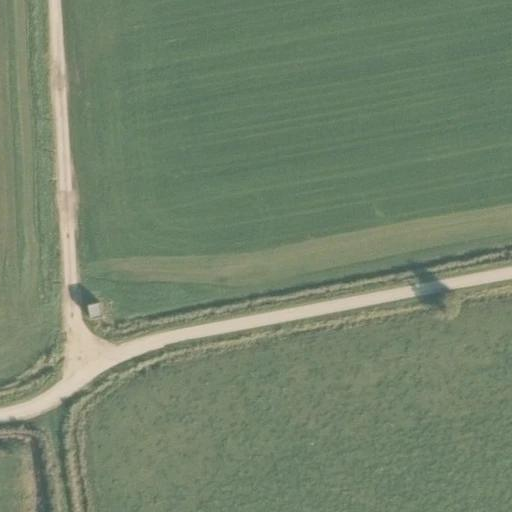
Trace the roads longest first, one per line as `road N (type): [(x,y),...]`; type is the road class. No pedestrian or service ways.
road 1 (unclassified): [(87,373),(165,337),(511,271)]
road 2 (unclassified): [(87,373),(74,337),(54,0)]
